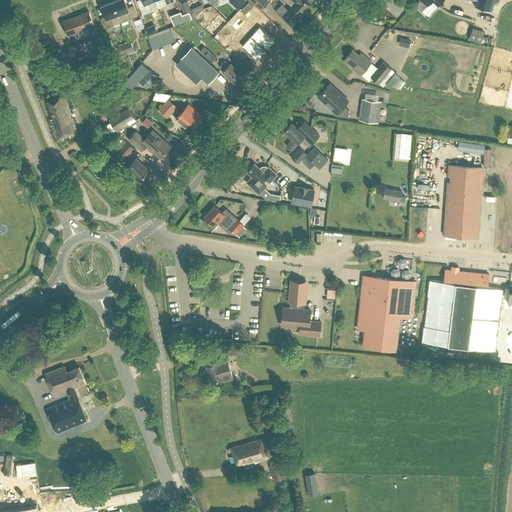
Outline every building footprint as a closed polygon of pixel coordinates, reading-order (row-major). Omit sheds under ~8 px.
[(100,18),(104,29),(121,22),(112,0),(101,5),(105,16),(100,18)] [(113,0),(112,0),(121,22),(137,15),(133,5),(127,7),(124,0),(113,0)] [(136,0),(137,0),(142,13),(152,9),(151,8),(158,5),(156,0),(136,0)] [(249,0),(260,10),(269,1),(267,0),(249,0)] [(285,0),(291,6),(300,13),(309,4),(305,0),(285,0)] [(477,0),(476,5),(493,10),(496,0),(477,0)] [(284,16),(291,23),(300,13),(291,6),(288,9),(282,4),(275,11),(282,18),(284,16)] [(218,15),(206,27),(213,34),(226,21),(218,15)] [(260,21),(270,31),(275,26),(265,16),(260,21)] [(134,20),(138,29),(144,27),(140,17),(134,20)] [(145,27),(148,34),(157,30),(154,24),(145,27)] [(260,25),(251,35),(266,50),(275,40),(260,25)] [(153,49),(175,40),(171,28),(148,37),(153,49)] [(483,36),(471,32),(469,39),(481,42),(483,36)] [(251,35),(241,46),(257,60),(266,50),(251,35)] [(403,38),(402,45),(408,47),(410,40),(403,38)] [(124,44),(127,53),(134,51),(133,48),(131,42),(124,44)] [(120,53),(121,56),(127,53),(124,44),(117,47),(120,53)] [(192,46),(180,57),(208,83),(219,71),(192,46)] [(204,55),(211,62),(216,57),(209,50),(208,50),(204,46),(199,51),(204,55)] [(380,83),(384,86),(396,72),(383,61),(377,67),(371,62),(372,61),(361,52),(358,55),(352,50),(343,61),(360,75),(361,74),(368,80),(371,77),(379,84),(380,83)] [(34,56),(27,59),(31,69),(38,67),(34,56)] [(221,72),(235,84),(244,74),(231,62),(229,64),(224,60),(219,66),(223,70),(221,72)] [(150,68),(138,80),(146,88),(157,76),(150,68)] [(345,110),(339,109),(344,105),(348,100),(329,83),(317,95),(336,112),(334,114),(335,115),(348,117),(349,109),(345,109),(345,110)] [(50,119),(52,125),(51,125),(56,141),(57,141),(64,139),(63,136),(69,134),(70,137),(78,134),(73,117),(71,117),(70,114),(63,93),(46,99),(53,118),(50,119)] [(359,118),(377,121),(380,101),(362,99),(359,118)] [(168,100),(158,110),(168,119),(177,108),(168,100)] [(182,124),(186,119),(195,127),(203,117),(188,104),(175,118),(182,124)] [(109,119),(117,132),(136,120),(127,107),(109,119)] [(286,145),(291,149),(301,139),(309,146),(315,140),(315,139),(319,135),(304,120),(297,128),(292,123),(284,131),(292,138),(286,145)] [(153,129),(144,138),(136,131),(129,139),(141,150),(146,145),(159,157),(170,145),(153,129)] [(398,132),(395,156),(411,157),(413,133),(398,132)] [(116,152),(123,159),(124,158),(130,163),(126,167),(139,179),(149,169),(136,157),(134,159),(128,153),(134,147),(126,140),(126,141),(116,152)] [(291,156),(298,162),(306,153),(300,147),(291,156)] [(306,156),(319,168),(328,159),(315,147),(306,156)] [(444,230),(477,232),(479,208),(483,162),(450,160),(449,171),(451,171),(451,177),(448,177),(446,208),(444,230)] [(247,171),(252,176),(249,180),(249,184),(257,191),(264,184),(262,181),(265,177),(270,181),(277,174),(268,166),(267,167),(265,166),(263,165),(261,166),(260,168),(254,163),(247,171)] [(332,165),(332,172),(341,173),(342,166),(332,165)] [(292,201),(311,205),(314,189),(309,188),(309,187),(300,186),(300,187),(294,186),(292,201)] [(400,200),(405,201),(406,196),(401,195),(402,190),(385,186),(382,197),(400,201),(400,200)] [(280,195),(271,193),(267,200),(279,202),(280,195)] [(229,228),(239,236),(246,228),(242,226),(244,224),(230,212),(226,216),(214,205),(204,217),(205,218),(202,221),(211,230),(219,222),(227,230),(229,228)] [(424,325),(422,341),(448,344),(448,345),(451,345),(454,345),(469,347),(495,350),(497,335),(496,335),(500,304),(501,304),(502,288),(487,287),(489,274),(458,270),(459,266),(452,266),(452,269),(445,269),(444,279),(444,280),(444,281),(429,279),(427,295),(428,295),(424,326),(424,325)] [(416,285),(362,279),(356,334),(363,335),(362,349),(396,353),(400,321),(412,322),(416,285)] [(283,310),(281,327),(300,329),(299,336),(319,338),(321,325),(310,324),(311,313),(304,313),(307,284),(292,283),(289,311),(283,310)] [(327,297),(336,297),(336,289),(328,288),(327,297)] [(182,350),(183,360),(199,358),(198,348),(182,350)] [(475,350),(474,358),(490,360),(491,352),(475,350)] [(208,379),(210,378),(211,381),(222,377),(223,380),(233,377),(227,359),(218,362),(218,361),(206,364),(209,374),(207,374),(208,379)] [(79,365),(67,371),(64,365),(45,373),(54,396),(67,391),(70,398),(46,408),(56,432),(88,419),(74,388),(86,383),(79,365)] [(231,447),(236,465),(268,456),(262,438),(231,447)] [(269,465),(274,480),(286,477),(281,461),(269,465)] [(315,473),(305,474),(308,494),(319,493),(315,473)]
